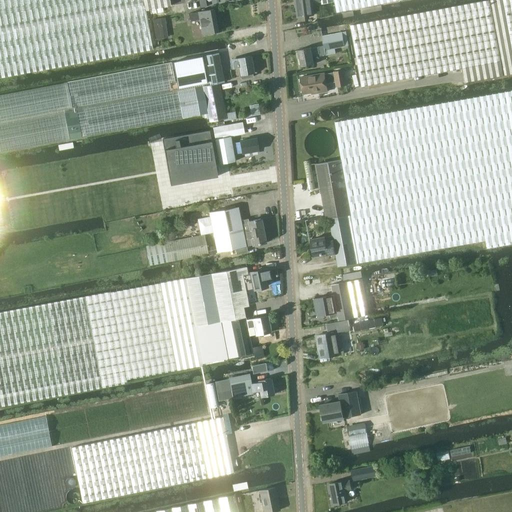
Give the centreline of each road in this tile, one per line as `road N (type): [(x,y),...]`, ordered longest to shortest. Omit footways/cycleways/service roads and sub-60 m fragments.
road 1 (residential): [(302,511),(271,0)]
road 2 (track): [(237,437),(232,410),(0,458)]
